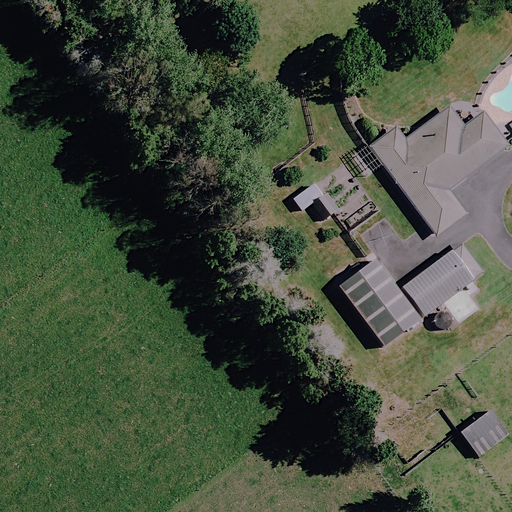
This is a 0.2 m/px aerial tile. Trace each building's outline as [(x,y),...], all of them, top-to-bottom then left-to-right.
[(463,131),(449,112),(405,144),(397,132),(371,151),(436,238),(465,217),(447,193),(507,148),(483,116),(463,131)] [(302,214),(316,204),(326,218),(333,214),(348,236),(379,215),(354,178),(346,166),(294,202),(302,214)] [(421,321),(471,285),(450,256),(400,292),(378,262),(340,290),(383,349),(421,321)] [(457,326),(443,309),(426,321),(439,339),(457,326)] [(506,438),(489,415),(461,436),(479,459),(506,438)]
